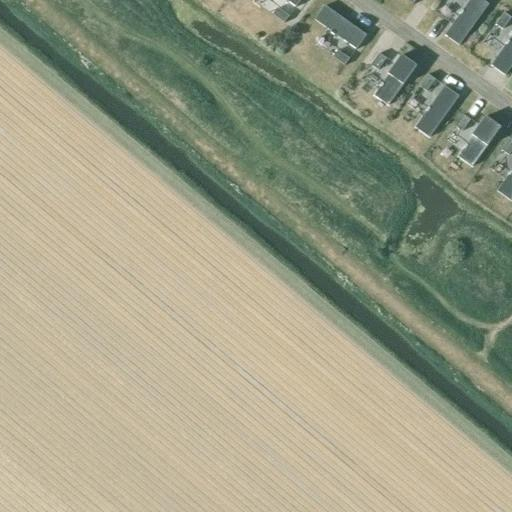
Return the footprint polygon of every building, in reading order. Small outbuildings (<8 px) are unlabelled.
[(460,46),(488,5),(480,0),(469,0),(459,14),(460,15),(454,23),(453,23),(451,26),(452,27),(446,36),(460,46)] [(365,36),(326,7),(315,22),(334,36),(334,35),(343,41),(342,43),(345,45),(346,44),(355,50),(365,36)] [(277,9),(273,15),(284,23),(289,17),(277,9)] [(510,18),(503,14),(495,25),(502,30),(510,18)] [(506,75),(511,66),(511,33),(505,43),(506,44),(500,53),(499,52),(497,55),(498,56),(492,65),(506,75)] [(336,51),(332,58),(343,66),(348,60),(336,51)] [(386,59),(380,55),(372,66),(378,71),(386,59)] [(388,106),(416,66),(401,56),(388,75),(389,75),(383,84),(381,83),(379,87),(380,87),(374,96),(388,106)] [(435,81),(428,76),(420,88),(427,92),(435,81)] [(430,138),(459,97),(443,87),(430,106),(431,107),(425,115),(424,115),(421,118),(423,119),(416,128),(430,138)] [(470,120),(464,116),(455,127),(462,132),(470,120)] [(472,168),(500,128),(485,117),(472,136),(473,137),(466,145),(465,145),(463,148),(464,149),(458,158),(472,168)] [(511,150),(511,141),(510,140),(502,151),(508,156),(511,150)] [(511,201),(511,168),(511,170),(511,169),(511,170),(506,179),(505,178),(503,181),(504,182),(498,191),(511,201)]
